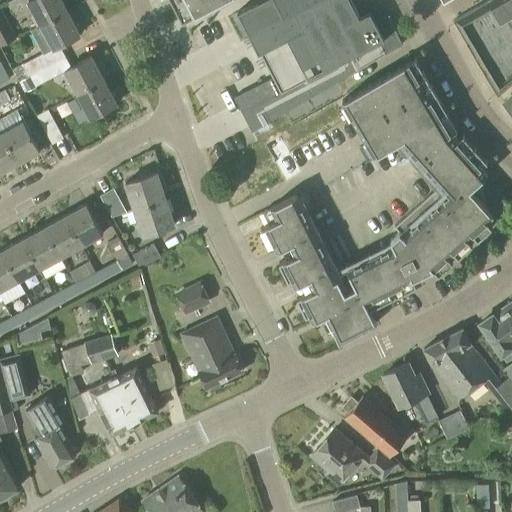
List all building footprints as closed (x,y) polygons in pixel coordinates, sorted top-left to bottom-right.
[(36,27),(67,11),(60,0),(29,0),(28,1),(27,0),(12,0),(8,2),(17,18),(32,10),(34,13),(30,15),(36,27)] [(172,0),(182,19),(184,18),(183,17),(217,0),(172,0)] [(259,0),(236,12),(259,53),(273,77),(233,97),(251,130),(403,46),(387,15),(382,18),(377,10),(380,2),(374,0),(353,0),(351,1),(350,0),(259,0)] [(497,96),(511,83),(511,0),(489,0),(453,21),(455,26),(457,24),(465,38),(463,39),(470,50),(472,49),(498,93),(496,94),(497,96)] [(0,46),(16,38),(0,7),(0,46)] [(28,75),(65,56),(59,46),(79,35),(67,11),(36,27),(30,30),(43,54),(13,69),(19,82),(29,76),(28,75)] [(77,94),(103,80),(91,56),(71,67),(65,56),(28,75),(29,76),(34,87),(65,71),(77,94)] [(0,84),(10,80),(0,61),(0,84)] [(344,292),(296,195),(271,208),(277,219),(261,227),(270,245),(273,244),(277,251),(289,244),(294,255),(279,263),(288,281),(291,279),(295,286),(307,280),(312,290),(296,298),(306,316),(309,314),(312,321),(325,315),(339,343),(376,324),(369,309),(370,309),(376,305),(389,299),(416,285),(412,279),(432,269),(493,215),(469,189),(487,174),(450,133),(408,62),(342,101),(375,156),(396,144),(436,189),(394,226),(399,232),(390,240),(393,246),(347,269),(355,286),(344,292)] [(103,80),(77,94),(90,118),(116,104),(103,80)] [(0,92),(0,105),(10,100),(5,90),(0,92)] [(511,111),(511,92),(503,102),(511,111)] [(52,144),(63,138),(48,109),(36,116),(52,144)] [(2,133),(19,162),(39,151),(23,121),(2,133)] [(0,172),(19,162),(2,133),(0,133),(0,172)] [(134,210),(165,199),(156,172),(125,183),(134,210)] [(112,217),(126,213),(113,190),(100,196),(112,217)] [(165,199),(134,210),(143,236),(175,225),(165,199)] [(66,215),(82,245),(103,234),(86,204),(66,215)] [(61,257),(82,245),(66,215),(44,227),(61,257)] [(44,227),(23,239),(39,268),(40,268),(46,278),(66,267),(60,257),(61,257),(44,227)] [(18,280),(39,268),(23,239),(2,250),(18,280)] [(139,268),(160,257),(153,243),(132,255),(139,268)] [(0,290),(18,280),(2,250),(0,251),(0,290)] [(125,250),(115,256),(117,260),(122,269),(132,264),(125,250)] [(95,272),(100,282),(122,270),(122,269),(117,260),(95,272)] [(79,293),(100,282),(95,272),(74,283),(79,293)] [(133,291),(143,288),(139,275),(129,277),(133,291)] [(58,304),(79,293),(74,283),(53,294),(58,304)] [(185,312),(208,301),(200,284),(177,295),(185,312)] [(37,315),(58,304),(53,294),(32,305),(37,315)] [(511,301),(480,323),(501,354),(511,346),(511,301)] [(17,326),(37,315),(32,305),(11,317),(17,326)] [(0,335),(17,326),(11,317),(0,322),(0,335)] [(233,355),(215,317),(181,333),(199,371),(198,372),(206,388),(242,371),(234,354),(233,355)] [(501,384),(470,343),(462,328),(423,348),(431,363),(459,399),(482,380),(506,412),(511,407),(511,384),(508,379),(501,384)] [(111,334),(97,338),(104,360),(118,355),(111,334)] [(84,343),(61,351),(69,377),(83,372),(81,366),(91,363),(91,364),(104,360),(97,338),(84,342),(84,343)] [(31,396),(19,354),(0,359),(0,361),(10,401),(31,396)] [(0,411),(12,409),(10,401),(0,361),(0,411)] [(511,361),(502,370),(511,381),(511,361)] [(417,381),(408,362),(382,375),(398,407),(414,399),(426,422),(437,417),(425,394),(428,392),(421,378),(417,381)] [(117,387),(136,422),(156,412),(157,412),(135,367),(113,378),(117,387)] [(112,434),(136,422),(117,387),(113,378),(90,389),(112,434)] [(47,397),(24,410),(39,435),(35,437),(51,467),(62,461),(66,464),(73,459),(72,455),(75,454),(58,425),(62,423),(47,397)] [(407,436),(361,397),(356,402),(352,399),(344,408),(348,411),(343,417),(389,456),(407,436)] [(369,459),(334,429),(311,455),(329,471),(326,474),(338,485),(360,459),(381,478),(393,464),(377,450),(369,459)] [(0,487),(4,494),(20,485),(0,450),(0,487)] [(150,511),(201,511),(177,477),(143,500),(150,511)] [(345,511),(359,509),(359,507),(356,495),(332,501),(334,511),(345,511)] [(476,497),(477,509),(489,508),(488,496),(476,497)] [(420,511),(420,499),(407,500),(407,511),(420,511)] [(131,511),(118,500),(100,511),(131,511)]
